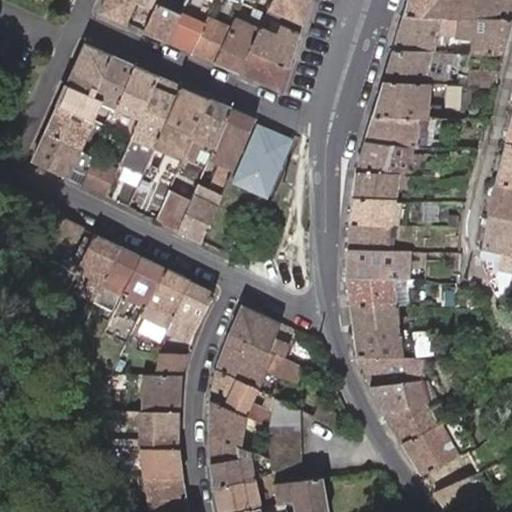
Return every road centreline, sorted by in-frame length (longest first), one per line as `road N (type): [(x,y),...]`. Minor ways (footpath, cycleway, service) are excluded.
road 1 (residential): [(78,25),(18,161),(27,174),(236,276)]
road 2 (residential): [(336,125),(78,25)]
road 3 (residential): [(236,276),(208,346),(198,405),(206,511)]
road 4 (residential): [(329,310),(371,423),(426,511)]
road 5 (residential): [(336,125),(329,310)]
road 6 (residential): [(368,0),(336,125)]
